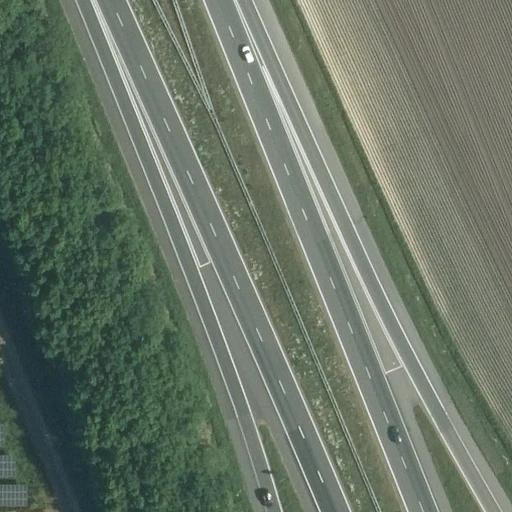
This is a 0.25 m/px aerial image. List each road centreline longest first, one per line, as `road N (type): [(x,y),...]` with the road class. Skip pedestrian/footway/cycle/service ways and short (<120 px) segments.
road 1 (motorway): [(494,511),(399,341),(282,85),(225,0)]
road 2 (motorway): [(109,0),(333,511)]
road 3 (motorway): [(421,511),(219,0)]
road 4 (motorway): [(86,0),(216,334),(272,511)]
